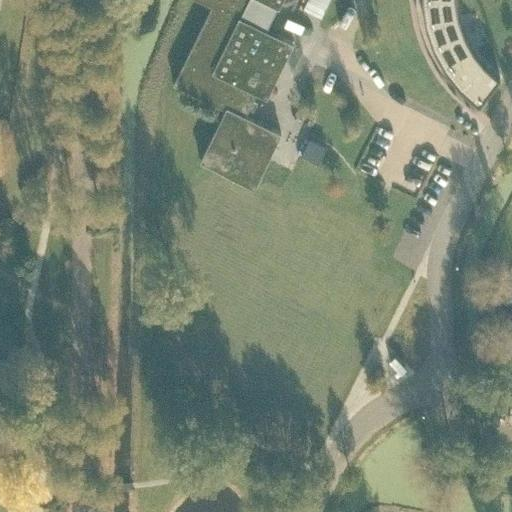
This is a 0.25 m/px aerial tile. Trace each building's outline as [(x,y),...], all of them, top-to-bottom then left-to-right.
[(225,109),(200,160),(254,187),(267,161),(281,133),(245,115),(256,92),(266,97),(293,43),(266,29),(277,6),(278,7),(281,0),(199,0),(212,6),(173,83),(225,109)] [(308,0),(307,3),(325,12),(330,0),(308,0)] [(421,0),(425,25),(433,48),(445,69),(459,87),(479,104),(500,77),(485,63),(484,62),(481,64),(472,53),(475,51),(474,50),(465,34),(459,16),(456,0),(421,0)] [(309,137),(300,155),(319,164),(328,145),(309,137)] [(180,204),(167,233),(249,270),(258,250),(339,286),(367,224),(344,214),(342,218),(309,203),(298,226),(218,189),(206,216),(180,204)] [(188,342),(251,342),(251,295),(204,296),(204,308),(217,308),(217,323),(205,323),(204,316),(188,316),(188,342)]
